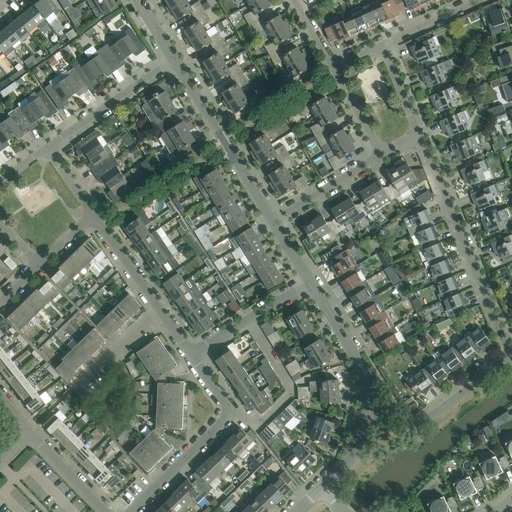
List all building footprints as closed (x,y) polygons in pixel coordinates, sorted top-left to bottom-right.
[(38,0),(33,5),(44,18),(49,24),(57,17),(55,15),(60,11),(51,0),(38,0)] [(86,0),(92,9),(106,0),(86,0)] [(117,7),(112,0),(106,0),(92,9),(98,19),(117,7)] [(165,0),(169,5),(166,7),(169,11),(187,0),(186,0),(165,0)] [(190,6),(187,0),(169,11),(172,15),(174,14),(178,20),(191,12),(194,17),(205,10),(199,1),(190,6)] [(256,0),(249,4),(253,10),(244,15),(249,25),(252,24),(260,19),(257,14),(271,6),(267,0),(256,0)] [(389,20),(381,1),(380,0),(375,0),(370,2),(379,24),(389,20)] [(403,9),(399,0),(384,0),(381,1),(389,20),(400,15),(398,11),(403,9)] [(420,6),(417,0),(399,0),(403,9),(409,7),(410,10),(420,6)] [(64,1),(60,3),(64,8),(66,12),(67,12),(72,9),(69,5),(67,6),(64,1)] [(379,24),(370,2),(360,7),(370,28),(379,24)] [(44,18),(33,5),(25,12),(36,25),(44,18)] [(370,28),(360,7),(350,11),(353,16),(360,33),(370,28)] [(493,36),(504,32),(510,30),(503,8),(489,13),(490,15),(483,17),(485,26),(489,24),(493,36)] [(211,20),(205,10),(194,17),(197,22),(184,30),(188,36),(185,38),(188,42),(206,31),(202,25),(211,20)] [(36,25),(25,12),(16,18),(27,32),(36,25)] [(263,17),(260,19),(252,24),(258,34),(266,29),(270,35),(288,24),(285,20),(283,21),(279,15),(266,23),(263,17)] [(111,21),(108,16),(103,20),(106,24),(111,21)] [(360,33),(353,16),(343,21),(350,37),(360,33)] [(27,32),(16,18),(8,25),(19,39),(27,32)] [(343,21),(342,18),(332,23),(333,25),(327,28),(333,40),(338,38),(340,41),(350,37),(343,21)] [(290,29),(288,24),(270,35),(273,41),(264,46),(270,56),(281,49),(278,44),(292,37),(288,30),(290,29)] [(19,39),(8,25),(0,31),(0,32),(11,46),(19,39)] [(126,35),(118,40),(128,55),(133,52),(136,56),(145,49),(130,27),(124,32),(126,35)] [(209,37),(206,31),(188,42),(191,47),(193,45),(197,51),(210,43),(213,48),(224,42),(218,32),(209,37)] [(14,50),(11,46),(0,32),(0,49),(2,53),(6,57),(14,50)] [(416,45),(410,47),(414,59),(417,58),(419,63),(433,57),(429,49),(439,45),(435,37),(430,39),(427,34),(414,39),(416,45)] [(128,55),(118,40),(109,46),(107,44),(101,48),(117,69),(126,63),(123,59),(128,55)] [(505,40),(491,45),(493,52),(499,50),(501,56),(498,57),(502,69),(511,65),(511,45),(508,47),(505,40)] [(230,51),(224,42),(213,48),(216,53),(203,62),(207,68),(204,69),(207,73),(225,63),(221,57),(230,51)] [(288,67),(306,56),(303,52),(301,53),(297,47),(284,55),(281,49),(270,56),(275,66),(284,61),(288,67)] [(117,69),(101,48),(87,58),(89,60),(99,75),(104,72),(107,76),(117,69)] [(308,61),(306,56),(288,67),(291,73),(282,78),(288,87),(299,81),(296,76),(309,68),(306,62),(308,61)] [(29,68),(38,62),(35,59),(27,65),(29,68)] [(99,75),(89,60),(80,66),(78,64),(73,68),(88,89),(97,83),(94,79),(99,75)] [(446,61),(420,72),(424,83),(427,82),(429,87),(443,82),(440,73),(449,69),(446,61)] [(229,69),(225,63),(207,73),(210,78),(212,76),(216,82),(229,74),(232,79),(243,73),(237,63),(229,69)] [(88,89),(73,68),(67,72),(69,75),(61,80),(71,95),(76,92),(79,96),(88,89)] [(11,81),(20,75),(18,71),(9,77),(11,81)] [(249,83),(243,73),(232,79),(236,85),(222,93),(226,99),(224,100),(226,105),(244,94),(240,88),(249,83)] [(511,74),(500,78),(502,84),(508,103),(511,101),(511,74)] [(2,87),(11,81),(9,77),(0,84),(2,87)] [(71,95),(61,80),(52,86),(50,84),(44,88),(59,109),(69,103),(66,99),(71,95)] [(434,87),(437,93),(442,91),(440,85),(434,87)] [(456,86),(430,96),(435,108),(437,107),(439,112),(453,106),(450,98),(459,94),(456,86)] [(42,89),(42,90),(36,94),(38,97),(29,103),(40,117),(44,114),(47,118),(57,111),(42,89)] [(148,115),(171,101),(165,91),(158,95),(155,90),(142,98),(146,105),(145,106),(144,108),(148,115)] [(248,100),(244,94),(226,105),(229,109),(231,108),(235,114),(248,106),(251,111),(262,104),(256,94),(248,100)] [(473,96),(477,106),(482,103),(479,94),(473,96)] [(316,116),(334,106),(331,102),(329,103),(325,97),(312,105),(309,99),(298,105),(303,115),(312,110),(316,116)] [(177,111),(171,101),(148,115),(153,123),(155,123),(156,122),(160,128),(173,120),(170,115),(177,111)] [(40,117),(29,103),(21,108),(19,106),(13,110),(28,131),(38,125),(35,121),(40,117)] [(487,114),(482,103),(477,106),(479,112),(487,114)] [(336,111),(334,106),(316,116),(319,122),(310,127),(316,137),(327,131),(324,126),(338,119),(334,112),(336,111)] [(28,131),(13,110),(7,114),(9,116),(1,122),(11,137),(16,134),(19,138),(28,131)] [(466,110),(440,121),(445,132),(447,131),(449,136),(463,130),(460,122),(469,118),(466,110)] [(176,125),(173,120),(160,128),(164,135),(163,136),(162,137),(167,145),(189,131),(183,121),(176,125)] [(11,137),(1,122),(0,122),(0,151),(9,145),(6,141),(11,137)] [(276,133),(270,123),(260,130),(263,135),(250,143),(253,149),(251,151),(254,155),(271,144),(268,138),(276,133)] [(334,148),(352,138),(349,134),(347,135),(343,129),(329,136),(327,131),(316,137),(321,147),(330,142),(334,148)] [(85,152),(88,157),(103,147),(97,138),(100,136),(96,130),(74,145),(81,155),(85,152)] [(195,141),(189,131),(167,145),(172,152),(173,152),(175,152),(178,158),(192,150),(188,145),(195,141)] [(126,133),(121,137),(124,141),(129,137),(126,133)] [(476,135),(450,145),(455,157),(457,156),(459,161),(474,155),(470,147),(479,143),(476,135)] [(354,142),(352,138),(334,148),(337,154),(328,159),(334,169),(345,163),(342,158),(355,150),(352,144),(354,142)] [(492,145),(495,153),(501,151),(498,143),(492,145)] [(92,162),(88,165),(94,174),(116,159),(112,154),(113,153),(107,144),(103,147),(88,157),(92,162)] [(275,150),(271,144),(254,155),(256,159),(259,158),(263,164),(276,156),(279,161),(290,155),(284,145),(275,150)] [(295,164),(290,155),(279,161),(282,166),(269,174),(272,181),(270,182),(273,186),(290,175),(287,170),(295,164)] [(120,165),(116,159),(94,174),(101,183),(105,181),(108,185),(123,175),(117,167),(120,165)] [(486,159),(460,170),(465,181),(468,180),(470,185),(484,179),(480,171),(489,167),(486,159)] [(428,178),(423,168),(418,171),(417,169),(413,172),(407,163),(406,164),(402,163),(401,167),(398,169),(407,184),(412,181),(416,185),(428,178)] [(201,191),(222,178),(216,169),(206,175),(204,173),(194,179),(201,191)] [(410,189),(407,184),(398,169),(394,171),(390,170),(389,174),(388,175),(394,184),(389,187),(396,198),(410,189)] [(136,188),(136,187),(132,182),(133,181),(128,173),(123,176),(123,175),(108,185),(112,190),(108,193),(114,203),(136,188)] [(294,181),(290,175),(273,186),(275,191),(278,189),(282,195),(295,187),(298,192),(309,186),(303,176),(294,181)] [(227,187),(222,178),(201,191),(206,199),(212,196),(226,187),(226,188),(227,187)] [(396,198),(389,187),(384,189),(379,181),(378,181),(374,180),(373,184),(369,186),(382,206),(396,198)] [(496,183),(470,194),(475,206),(478,205),(480,210),(494,204),(490,195),(500,192),(496,183)] [(382,206),(369,186),(365,189),(362,188),(361,192),(360,192),(365,201),(361,204),(367,215),(375,210),(382,206)] [(231,196),(226,188),(226,187),(212,196),(217,205),(231,196)] [(237,205),(236,204),(231,196),(217,205),(212,208),(217,217),(237,205)] [(367,215),(361,204),(356,207),(350,198),(349,199),(346,198),(345,201),(341,204),(353,224),(367,215)] [(222,225),(228,222),(243,213),(237,204),(236,204),(237,205),(217,217),(222,225)] [(333,209),(331,210),(337,218),(332,221),(339,232),(353,224),(341,204),(337,206),(333,205),(333,209)] [(145,226),(139,218),(146,213),(142,208),(124,221),(128,225),(124,227),(130,236),(145,226)] [(506,208),(481,219),(485,230),(488,229),(490,234),(504,228),(501,220),(510,216),(506,208)] [(413,227),(408,229),(411,235),(416,233),(433,226),(429,217),(430,215),(427,209),(409,217),(413,227)] [(248,222),(243,213),(228,222),(233,231),(248,222)] [(339,232),(332,221),(328,224),(322,215),(321,216),(317,215),(316,219),(313,221),(322,236),(327,233),(331,237),(339,232)] [(317,246),(314,241),(322,236),(313,221),(309,223),(305,222),(304,226),(303,227),(304,228),(303,232),(307,233),(309,237),(302,241),(309,251),(317,246)] [(440,243),(436,233),(437,231),(434,225),(433,226),(416,233),(423,250),(440,243)] [(137,244),(151,234),(145,226),(130,236),(136,245),(137,244)] [(200,227),(194,232),(199,240),(205,236),(206,236),(200,227)] [(252,227),(236,236),(229,241),(235,249),(257,236),(252,227)] [(143,252),(162,239),(156,231),(151,234),(137,244),(143,252)] [(196,240),(193,235),(190,232),(186,235),(188,239),(189,238),(193,243),(196,240)] [(511,234),(491,243),(495,255),(498,254),(500,259),(502,258),(504,264),(511,260),(511,234)] [(210,249),(213,247),(205,236),(199,240),(207,251),(210,249)] [(261,245),(262,246),(263,245),(257,236),(235,249),(240,258),(261,245)] [(90,238),(82,246),(94,258),(99,263),(106,256),(101,251),(102,250),(90,238)] [(149,261),(168,247),(162,239),(143,252),(149,260),(149,261)] [(196,240),(189,245),(195,253),(202,249),(196,240)] [(447,259),(443,250),(443,248),(441,242),(440,243),(423,250),(430,267),(447,259)] [(246,267),(267,254),(262,246),(261,245),(240,258),(246,267)] [(94,258),(82,246),(74,253),(86,265),(94,258)] [(154,270),(174,256),(168,247),(149,261),(149,260),(148,261),(154,270)] [(10,256),(9,256),(2,248),(0,249),(0,264),(8,257),(10,256)] [(217,260),(214,255),(210,249),(207,251),(214,262),(217,260)] [(338,276),(347,271),(357,265),(347,249),(337,255),(340,261),(332,266),(338,276)] [(332,250),(321,256),(325,262),(335,255),(332,250)] [(384,250),(378,254),(381,259),(386,255),(384,250)] [(220,251),(214,254),(218,260),(223,257),(220,251)] [(86,265),(74,253),(67,261),(78,273),(86,265)] [(267,254),(246,267),(251,275),(258,271),(272,263),(272,262),(267,254)] [(179,264),(174,256),(154,270),(160,278),(175,268),(179,264)] [(0,271),(4,276),(8,279),(19,268),(15,265),(8,257),(0,264),(0,271)] [(454,276),(450,267),(450,265),(448,259),(447,259),(430,267),(434,277),(431,278),(434,285),(437,284),(436,283),(454,276)] [(78,273),(67,261),(58,269),(60,271),(70,281),(71,280),(78,273)] [(263,280),(278,271),(273,262),(272,262),(272,263),(258,271),(263,280)] [(350,276),(341,282),(348,292),(356,287),(356,286),(363,282),(366,280),(360,271),(357,265),(347,271),(350,276)] [(392,265),(384,270),(388,275),(395,271),(392,265)] [(220,271),(225,279),(229,277),(223,269),(220,271)] [(60,271),(52,278),(63,289),(72,281),(71,280),(70,281),(60,271)] [(284,280),(278,271),(263,280),(269,289),(284,280)] [(163,283),(169,292),(184,281),(178,273),(163,283)] [(461,293),(461,292),(457,283),(457,281),(455,275),(454,276),(436,283),(437,284),(441,293),(438,295),(441,301),(443,300),(461,293)] [(184,281),(169,292),(176,300),(177,300),(176,299),(190,290),(196,286),(190,277),(184,281)] [(359,292),(351,297),(357,307),(366,302),(365,302),(372,298),(372,297),(375,295),(370,286),(366,280),(363,282),(356,286),(356,287),(359,292)] [(49,282),(41,289),(51,299),(50,300),(51,301),(60,293),(49,282)] [(401,282),(395,285),(402,299),(408,296),(401,282)] [(240,294),(237,290),(240,288),(237,284),(231,288),(233,291),(236,297),(240,294)] [(41,289),(40,287),(31,295),(43,307),(50,300),(51,299),(41,289)] [(233,297),(230,292),(228,289),(222,292),(224,296),(227,295),(230,299),(233,297)] [(196,298),(190,290),(176,299),(177,300),(182,308),(196,298)] [(468,310),(464,300),(464,298),(462,292),(461,292),(461,293),(443,300),(448,310),(445,311),(448,318),(468,310)] [(130,294),(122,302),(133,314),(141,306),(130,294)] [(196,298),(182,308),(188,316),(202,307),(208,302),(202,294),(196,298)] [(43,307),(31,295),(24,303),(35,315),(43,307)] [(369,307),(360,312),(366,322),(375,317),(382,313),(381,313),(385,311),(386,310),(380,301),(379,301),(376,295),(375,295),(372,297),(372,298),(365,302),(366,302),(369,307)] [(241,309),(237,302),(233,297),(230,299),(233,304),(231,306),(236,313),(241,309)] [(133,314),(122,302),(114,310),(125,321),(133,314)] [(35,315),(24,303),(16,311),(27,322),(35,315)] [(193,325),(208,315),(202,307),(188,316),(187,317),(193,325)] [(308,319),(306,315),(306,311),(303,311),(302,309),(301,310),(298,309),(296,313),(287,319),(293,328),(308,319)] [(125,321),(114,310),(106,317),(118,329),(125,321)] [(27,322),(16,311),(8,318),(19,330),(27,322)] [(394,326),(385,311),(381,313),(382,313),(375,317),(378,322),(370,328),(376,338),(384,333),(384,332),(394,326)] [(215,312),(209,317),(208,315),(193,325),(199,334),(213,324),(214,325),(221,320),(215,312)] [(118,329),(106,317),(98,325),(110,337),(118,329)] [(314,329),(313,328),(314,324),(310,323),(308,319),(293,328),(298,338),(308,332),(312,333),(313,329),(314,329)] [(270,342),(281,335),(278,330),(275,332),(268,321),(261,326),(270,342)] [(387,338),(379,343),(385,353),(401,344),(406,341),(400,331),(398,332),(394,326),(384,332),(384,333),(387,338)] [(469,331),(463,335),(463,336),(465,338),(476,353),(485,347),(486,347),(492,343),(480,327),(470,334),(469,331)] [(95,329),(87,336),(98,348),(106,340),(95,329)] [(284,341),(281,335),(270,342),(274,347),(284,341)] [(98,348),(87,336),(79,344),(90,356),(98,348)] [(144,362),(165,347),(157,336),(149,342),(150,343),(137,352),(144,362)] [(465,338),(450,348),(462,363),(470,357),(472,357),(477,354),(476,353),(465,338)] [(310,358),(326,348),(323,344),(324,341),(321,340),(320,339),(319,339),(315,339),(314,342),(305,348),(310,358)] [(90,356),(79,344),(71,352),(82,363),(90,356)] [(222,369),(237,358),(230,350),(227,346),(218,353),(221,357),(216,360),(222,369)] [(150,371),(171,356),(165,347),(144,362),(150,371)] [(311,358),(306,362),(311,370),(316,367),(326,361),(330,362),(331,358),(332,358),(331,357),(332,353),(328,352),(326,348),(310,358),(311,358)] [(462,363),(450,348),(436,359),(447,374),(455,368),(457,368),(463,364),(462,363)] [(82,363),(71,352),(63,359),(64,361),(65,361),(74,371),(75,370),(82,363)] [(6,353),(0,358),(0,369),(1,371),(13,362),(6,353)] [(177,365),(171,356),(150,371),(159,383),(166,378),(164,375),(177,365)] [(229,376),(242,367),(237,358),(222,369),(228,377),(229,377),(229,376)] [(263,365),(268,361),(266,358),(261,361),(263,365),(259,367),(263,365)] [(288,371),(299,365),(296,359),(285,366),(288,371)] [(447,374),(436,359),(421,370),(433,385),(441,379),(443,379),(448,375),(447,374)] [(132,360),(128,362),(126,363),(130,371),(135,368),(132,360)] [(65,361),(64,361),(57,369),(68,380),(77,372),(75,370),(74,371),(65,361)] [(268,373),(274,370),(268,361),(263,365),(259,367),(264,376),(268,373)] [(13,362),(1,371),(8,380),(20,370),(13,362)] [(302,370),(299,365),(288,371),(292,377),(302,370)] [(235,385),(248,375),(242,367),(229,376),(229,377),(235,385)] [(139,375),(135,368),(130,371),(133,378),(139,375)] [(20,370),(8,380),(14,388),(26,379),(20,370)] [(279,379),(274,370),(268,373),(264,376),(270,385),(279,379)] [(433,385),(421,370),(412,376),(411,374),(405,378),(418,396),(426,389),(428,389),(434,386),(433,385)] [(254,383),(248,375),(235,385),(240,393),(254,383)] [(341,383),(338,381),(338,379),(337,379),(334,377),(331,380),(320,381),(321,392),(339,390),(339,386),(341,383)] [(166,383),(166,378),(159,383),(158,394),(184,395),(184,382),(175,382),(174,384),(166,383)] [(26,379),(14,388),(21,397),(33,387),(26,379)] [(245,402),(260,392),(254,383),(240,393),(239,393),(245,402)] [(33,387),(21,397),(28,405),(40,396),(33,387)] [(264,389),(260,392),(245,402),(251,411),(256,407),(261,414),(273,404),(268,398),(270,398),(264,389)] [(342,397),(339,395),(339,390),(321,392),(322,403),(333,402),(336,405),(338,402),(340,402),(340,400),(342,397)] [(183,406),(184,395),(158,394),(158,405),(183,406)] [(40,396),(28,405),(35,414),(38,411),(41,414),(46,410),(44,407),(47,405),(40,396)] [(299,413),(290,403),(286,408),(295,417),(299,413)] [(183,417),(183,406),(158,405),(157,416),(183,417)] [(295,417),(286,408),(281,412),(290,421),(295,417)] [(301,412),(295,417),(301,420),(304,416),(301,412)] [(47,421),(44,424),(52,432),(62,422),(55,414),(52,416),(49,413),(44,418),(47,421)] [(183,428),(183,417),(157,416),(157,427),(164,432),(164,427),(183,428)] [(335,423),(333,422),(332,419),(329,420),(318,416),(314,427),(331,433),(332,429),(336,428),(334,424),(335,423)] [(277,434),(285,426),(277,417),(268,425),(277,434)] [(62,422),(52,432),(59,440),(70,429),(62,422)] [(277,434),(268,425),(263,430),(272,439),(277,434)] [(133,431),(128,427),(128,426),(123,432),(127,437),(133,431)] [(160,436),(164,432),(157,427),(146,438),(164,456),(173,447),(167,440),(165,441),(160,436)] [(331,433),(314,427),(310,437),(320,441),(322,445),(326,443),(327,444),(327,443),(331,441),(329,437),(331,433)] [(246,448),(257,437),(251,429),(246,433),(241,428),(233,435),(246,448)] [(70,429),(59,440),(67,448),(78,437),(70,429)] [(127,437),(123,432),(117,439),(122,443),(127,437)] [(246,448),(233,435),(226,442),(226,443),(227,443),(238,455),(246,448)] [(78,437),(67,448),(74,456),(85,445),(78,437)] [(164,456),(146,438),(138,446),(156,464),(164,456)] [(227,443),(226,443),(219,450),(231,462),(238,455),(227,443)] [(85,445),(74,456),(82,463),(93,453),(85,445)] [(156,464),(138,446),(130,453),(148,472),(156,464)] [(315,455),(312,455),(304,446),(296,454),(308,467),(311,464),(315,464),(315,460),(316,459),(315,458),(315,455)] [(219,450),(212,457),(224,469),(231,462),(219,450)] [(292,450),(284,458),(288,462),(296,470),(296,474),(299,474),(300,475),(301,474),(305,474),(305,470),(308,467),(296,454),(292,450)] [(93,453),(82,463),(89,471),(100,460),(93,453)] [(212,457),(212,456),(204,463),(217,476),(224,469),(212,457)] [(496,456),(487,460),(485,459),(483,459),(481,460),(480,461),(478,463),(478,465),(478,467),(479,469),(480,470),(483,471),(487,479),(503,472),(501,468),(503,467),(504,469),(510,467),(505,456),(499,458),(500,461),(498,462),(496,456)] [(100,460),(89,471),(97,479),(108,468),(100,460)] [(209,483),(217,476),(204,463),(196,471),(204,479),(200,483),(209,492),(213,488),(209,483)] [(108,468),(97,479),(105,487),(106,486),(111,490),(113,488),(122,479),(116,474),(118,472),(111,465),(108,468)] [(288,484),(292,480),(285,471),(280,476),(279,476),(272,483),(284,496),(292,489),(288,484)] [(470,476),(461,480),(459,480),(457,480),(455,480),(454,482),(453,483),(452,485),(452,487),(453,489),(454,490),(457,491),(461,500),(477,492),(475,488),(477,487),(478,489),(484,487),(479,476),(473,478),(474,481),(472,482),(470,476)] [(200,483),(197,479),(192,484),(188,479),(180,487),(193,499),(197,504),(209,492),(200,483)] [(284,496),(272,483),(265,490),(276,502),(276,503),(277,503),(284,496)] [(193,499),(180,487),(173,494),(173,495),(174,495),(185,506),(193,499)] [(276,502),(265,490),(257,497),(269,509),(276,503),(276,502)] [(188,511),(190,511),(185,506),(174,495),(173,495),(166,502),(176,511),(188,511)] [(266,511),(269,509),(257,497),(254,495),(247,502),(250,504),(257,511),(266,511)] [(444,496),(435,500),(433,500),(431,500),(429,500),(428,502),(427,503),(426,505),(427,507),(427,509),(428,510),(431,511),(451,511),(449,508),(451,507),(453,510),(458,507),(453,496),(447,498),(449,501),(446,502),(444,496)] [(176,511),(166,502),(159,509),(162,511),(176,511)]
